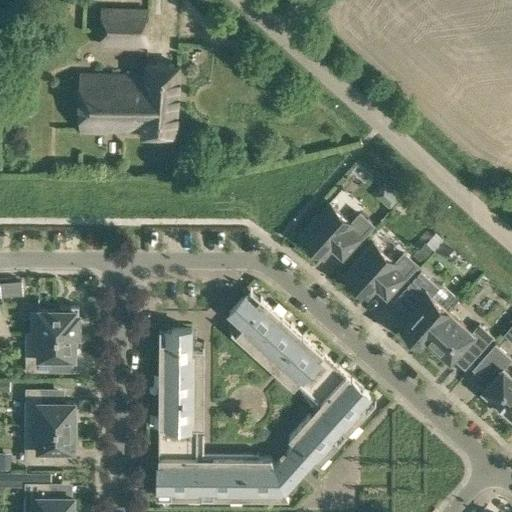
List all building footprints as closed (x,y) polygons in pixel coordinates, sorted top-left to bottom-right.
[(147,4),(100,3),(99,45),(146,46),(147,4)] [(177,134),(179,63),(146,62),(146,74),(81,72),(79,128),(142,130),(142,133),(177,134)] [(384,183),(374,194),(389,206),(398,196),(384,183)] [(300,235),(323,255),(331,246),(342,256),(371,224),(359,213),(351,222),(329,202),(300,235)] [(440,254),(449,243),(444,238),(435,249),(440,254)] [(344,274),(367,295),(375,286),(386,295),(415,263),(403,252),(395,261),(373,242),(344,274)] [(420,246),(413,253),(421,261),(428,254),(420,246)] [(397,322),(419,342),(447,310),(430,294),(438,286),(420,271),(393,301),(406,312),(397,322)] [(245,293),(229,311),(231,313),(247,327),(241,333),(254,344),(282,315),(261,296),(255,302),(245,293)] [(26,331),(26,332),(78,333),(78,304),(59,304),(59,308),(38,308),(38,312),(30,312),(30,331),(26,331)] [(0,307),(0,331),(10,332),(0,307)] [(447,310),(419,342),(425,336),(449,358),(451,356),(455,359),(461,352),(470,360),(492,335),(479,323),(471,331),(447,310)] [(282,315),(254,344),(268,357),(273,351),(281,357),(292,346),(303,335),(282,315)] [(511,323),(503,333),(511,341),(511,323)] [(159,341),(159,370),(199,369),(199,351),(191,351),(191,327),(167,327),(167,341),(159,341)] [(78,333),(26,332),(26,369),(52,369),(52,356),(74,356),(74,333),(78,333)] [(292,346),(281,357),(288,364),(282,370),(297,382),(298,381),(325,354),(324,353),(303,335),(292,346)] [(495,343),(476,364),(492,378),(483,388),(511,414),(511,374),(503,366),(511,357),(495,343)] [(325,354),(298,381),(306,388),(301,393),(312,403),(313,402),(313,401),(316,397),(321,402),(348,374),(325,354)] [(159,370),(159,397),(175,397),(191,397),(191,387),(199,387),(199,369),(159,370)] [(348,374),(321,402),(326,406),(322,411),(341,426),(346,431),(345,432),(346,432),(367,409),(362,404),(370,394),(348,374)] [(10,378),(0,377),(0,389),(10,390),(10,378)] [(26,387),(26,424),(74,424),(74,400),(43,400),(43,387),(26,387)] [(158,426),(197,426),(199,426),(199,407),(191,407),(191,397),(175,397),(159,397),(158,426)] [(310,413),(289,436),(293,440),(294,442),(313,458),(318,463),(339,440),(333,435),(341,426),(322,411),(316,418),(310,413)] [(74,424),(26,424),(26,461),(65,461),(65,448),(74,448),(74,424)] [(158,426),(158,456),(197,456),(197,450),(202,450),(202,451),(203,451),(203,450),(203,436),(197,436),(197,426),(158,426)] [(305,467),(313,458),(294,442),(286,451),(300,463),(305,467)] [(0,466),(10,467),(10,452),(0,451),(0,466)] [(158,456),(158,488),(171,488),(171,496),(203,496),(203,495),(202,495),(202,488),(202,464),(197,463),(197,456),(158,456)] [(202,464),(202,488),(205,488),(213,488),(213,496),(244,496),(244,456),(212,456),(212,464),(204,464),(202,464)] [(244,456),(244,496),(278,496),(295,478),(297,476),(278,460),(274,464),(273,462),(271,456),(258,456),(244,456)] [(25,471),(25,481),(49,482),(49,472),(25,471)] [(25,481),(25,511),(73,511),(73,495),(51,495),(51,482),(49,482),(25,481)]
